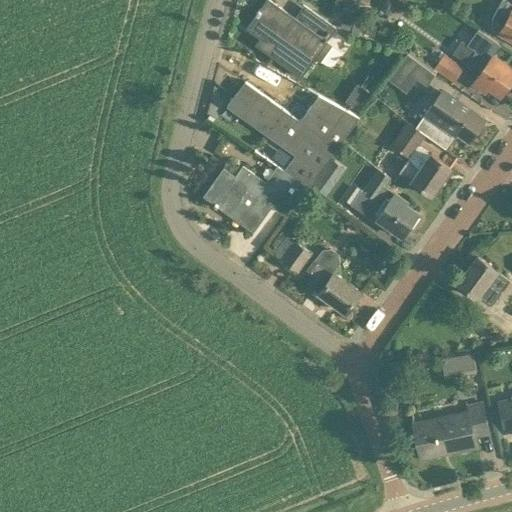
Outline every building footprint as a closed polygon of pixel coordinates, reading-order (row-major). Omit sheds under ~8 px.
[(303,23),(271,0),(266,0),(247,27),(267,41),(262,47),(301,76),(327,40),(337,26),(313,9),(303,23)] [(344,0),(339,21),(351,24),(357,0),(344,0)] [(396,4),(393,0),(384,0),(383,1),(382,6),(385,11),(390,12),(395,9),(396,4)] [(511,3),(506,0),(501,0),(494,13),(492,18),(492,22),(493,26),(495,29),(511,39),(511,3)] [(366,34),(374,36),(377,25),(368,23),(366,34)] [(473,82),(486,91),(489,86),(501,95),(511,79),(511,67),(493,55),(500,44),(477,28),(467,44),(476,50),(467,62),(480,71),(473,82)] [(424,57),(454,80),(463,68),(444,53),(440,58),(429,49),(424,57)] [(436,74),(406,52),(386,78),(405,93),(407,91),(406,91),(417,76),(427,84),(430,80),(430,81),(436,74)] [(300,119),(245,80),(227,105),(296,152),(284,168),(307,184),(309,185),(337,146),(338,147),(360,117),(319,93),(300,119)] [(345,100),(359,110),(370,93),(356,83),(345,100)] [(446,147),(455,134),(457,131),(470,140),(486,117),(444,86),(436,97),(435,97),(423,114),(424,114),(416,125),(446,147)] [(407,120),(390,143),(409,157),(426,133),(416,125),(415,126),(407,120)] [(389,164),(432,194),(452,166),(432,153),(420,168),(407,159),(406,160),(397,153),(389,164)] [(265,181),(261,178),(242,164),(235,175),(224,168),(205,195),(215,202),(214,204),(217,205),(218,204),(253,230),(272,205),(285,215),(307,184),(284,168),(284,169),(277,164),(265,181)] [(373,214),(403,235),(419,212),(407,204),(408,201),(385,185),(390,177),(377,168),(372,176),(352,205),(370,218),(373,214)] [(311,184),(326,195),(337,180),(322,170),(311,184)] [(273,252),(275,253),(282,259),(298,271),(311,252),(287,234),(273,252)] [(333,271),(339,261),(338,252),(331,247),(321,248),(306,269),(325,283),(319,292),(346,312),(361,290),(334,271),(333,271)] [(498,268),(478,255),(458,282),(478,296),(487,303),(492,303),(510,279),(498,270),(498,268)] [(511,310),(498,323),(507,333),(511,327),(511,310)] [(473,353),(463,354),(466,374),(476,372),(473,353)] [(511,394),(511,397),(511,398),(499,401),(504,428),(511,426),(511,394)] [(474,435),(490,432),(483,401),(467,404),(468,410),(413,422),(421,458),(476,446),(474,435)]
